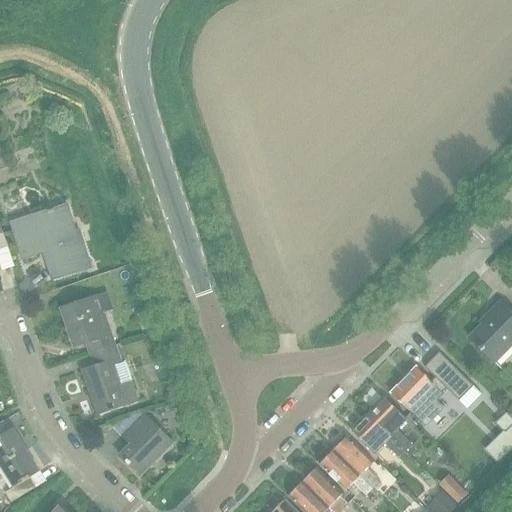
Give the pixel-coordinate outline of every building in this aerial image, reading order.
[(58,275),(87,266),(77,233),(74,234),(65,206),(53,210),(53,209),(47,211),(39,214),(40,218),(25,223),(24,219),(12,223),(22,257),(34,253),(32,245),(47,240),(58,275)] [(86,342),(89,354),(113,346),(102,311),(110,309),(106,294),(90,298),(61,308),(73,346),(86,342)] [(490,317),(469,338),(494,362),(511,343),(511,312),(500,301),(487,314),(490,317)] [(113,346),(89,354),(93,366),(81,370),(89,394),(91,394),(98,415),(139,401),(125,361),(121,363),(115,346),(113,346)] [(426,370),(449,393),(459,382),(447,370),(452,365),(444,357),(439,362),(437,359),(426,370)] [(428,390),(433,385),(416,367),(390,392),(417,419),(428,407),(423,403),(432,394),(428,390)] [(384,398),(368,415),(404,452),(411,445),(396,430),(406,420),(384,398)] [(140,476),(172,443),(144,415),(126,433),(134,441),(119,456),(140,476)] [(404,452),(368,415),(352,432),(375,454),(385,444),(398,458),(404,452)] [(0,436),(0,465),(0,466),(26,450),(13,428),(0,436)] [(347,436),(333,450),(360,477),(372,489),(380,481),(367,469),(373,462),(347,436)] [(26,450),(0,466),(14,487),(5,493),(11,502),(35,487),(30,478),(40,471),(26,450)] [(360,477),(333,450),(319,465),(345,491),(353,483),(365,496),(372,489),(360,477)] [(316,468),(302,482),(332,511),(334,511),(344,502),(342,499),(344,496),(316,468)] [(438,485),(458,505),(468,495),(448,475),(438,485)] [(332,511),(302,482),(288,496),(303,511),(332,511)] [(430,511),(450,511),(455,508),(457,506),(442,491),(426,508),(430,511)] [(298,511),(285,499),(272,511),(298,511)]
